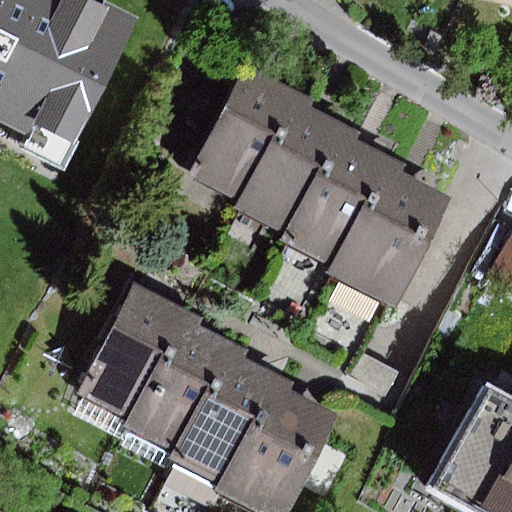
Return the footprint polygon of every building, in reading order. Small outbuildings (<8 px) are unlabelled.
[(95,0),(0,0),(0,121),(37,140),(43,127),(81,146),(142,22),(95,0)] [(274,80),(248,66),(189,177),(240,204),(295,101),(299,93),(274,80)] [(317,113),(295,101),(240,204),(239,208),(287,233),(340,131),(344,126),(317,113)] [(367,145),(340,131),(287,233),(284,241),(342,271),(395,168),(398,161),(367,145)] [(422,182),(395,168),(342,271),(339,275),(400,307),(457,200),(422,182)] [(511,244),(489,284),(511,297),(511,244)] [(159,297),(134,283),(75,394),(126,421),(181,318),(185,311),(159,297)] [(203,330),(181,318),(126,421),(125,425),(173,450),(226,348),(229,343),(203,330)] [(253,362),(226,348),(173,450),(169,458),(227,488),(281,385),(284,378),(253,362)] [(362,352),(348,376),(384,397),(398,373),(362,352)] [(308,399),(281,385),(227,488),(225,492),(263,511),(292,511),(342,417),(308,399)] [(511,511),(511,398),(490,387),(436,486),(484,511),(511,511)]
